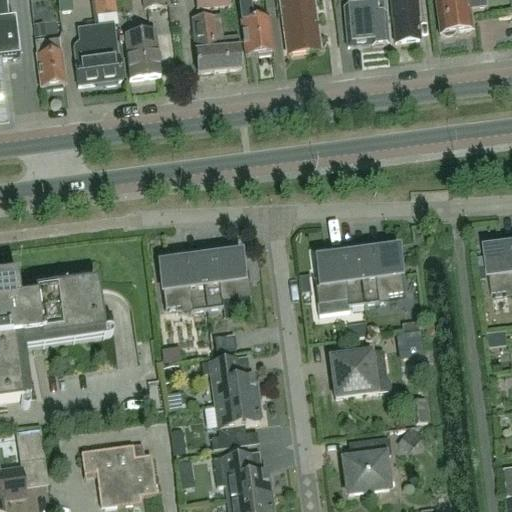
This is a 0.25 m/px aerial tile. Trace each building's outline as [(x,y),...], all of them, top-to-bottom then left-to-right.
[(93,0),(96,19),(115,16),(112,0),(93,0)] [(141,0),(142,12),(164,9),(162,0),(141,0)] [(188,46),(190,46),(194,75),(198,75),(198,79),(212,77),(212,73),(215,72),(215,68),(233,65),(229,36),(231,36),(229,20),(227,21),(223,0),(183,0),(188,30),(185,31),(188,46)] [(255,0),(237,0),(245,60),(259,58),(259,61),(270,59),(270,56),(273,56),(268,22),(253,24),(250,6),(256,5),(255,0)] [(319,54),(311,0),(280,0),(288,58),(319,54)] [(344,0),(346,12),(344,12),(348,51),(371,49),(371,50),(388,48),(385,17),(383,17),(382,3),(374,4),(373,0),(344,0)] [(391,0),(391,2),(390,2),(392,25),(393,25),(395,47),(419,44),(417,22),(418,22),(416,0),(391,0)] [(485,10),(483,0),(442,0),(435,1),(439,39),(443,38),(445,39),(451,39),(452,37),(472,35),(469,12),(485,10)] [(14,22),(7,23),(0,23),(0,61),(18,60),(14,22)] [(121,84),(114,29),(81,33),(82,46),(79,47),(76,49),(74,53),(76,67),(75,67),(78,90),(121,84)] [(155,36),(124,40),(130,84),(160,81),(155,36)] [(45,45),(44,45),(35,46),(40,92),(52,91),(52,93),(63,92),(62,90),(65,90),(61,57),(47,59),(45,45)] [(511,300),(511,244),(507,245),(508,252),(486,255),(489,282),(491,299),(508,297),(511,301),(511,300)] [(374,250),(356,252),(364,310),(380,308),(384,305),(387,300),(404,298),(401,281),(398,254),(375,257),(374,250)] [(347,312),(364,310),(356,252),(338,255),(339,262),(316,265),(320,290),(315,291),(317,309),(346,306),(347,312)] [(244,284),(240,259),(218,262),(217,255),(199,257),(207,315),(223,313),(222,306),(251,302),(249,284),(244,284)] [(190,317),(207,315),(199,257),(181,259),(182,267),(159,270),(163,296),(162,296),(165,314),(181,313),(185,315),(190,317)] [(41,344),(103,336),(96,286),(34,294),(35,302),(19,304),(16,283),(18,283),(18,281),(0,283),(0,406),(22,403),(14,343),(40,340),(41,344)] [(238,351),(259,347),(257,336),(236,340),(238,351)] [(419,336),(399,339),(402,363),(422,360),(419,336)] [(382,356),(371,357),(329,362),(335,404),(376,398),(388,396),(390,393),(389,385),(386,382),(382,356)] [(254,386),(253,381),(240,383),(238,363),(201,368),(202,380),(210,379),(214,410),(259,405),(257,386),(254,386)] [(180,386),(178,371),(164,373),(166,388),(180,386)] [(259,405),(214,410),(219,442),(211,443),(212,455),(237,452),(235,432),(259,429),(259,424),(262,424),(259,405)] [(409,455),(428,452),(425,434),(406,438),(409,455)] [(16,438),(20,466),(44,463),(40,435),(16,438)] [(351,464),(343,465),(348,500),(389,494),(384,461),(390,460),(388,444),(349,449),(351,464)] [(81,458),(84,484),(86,484),(85,480),(96,478),(98,498),(99,498),(100,510),(102,511),(113,511),(117,511),(141,509),(140,501),(156,499),(151,460),(144,461),(143,449),(81,458)] [(225,491),(227,506),(272,500),(269,481),(266,481),(266,476),(253,478),(250,458),(213,463),(216,492),(225,491)] [(0,511),(2,511),(1,505),(25,501),(21,474),(0,476),(0,511)] [(273,511),(272,500),(227,506),(228,511),(273,511)]
